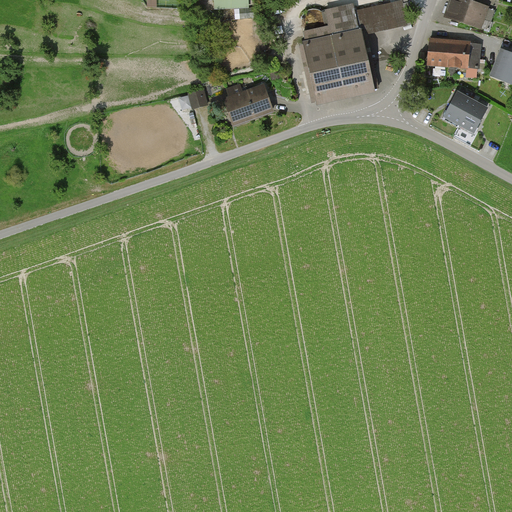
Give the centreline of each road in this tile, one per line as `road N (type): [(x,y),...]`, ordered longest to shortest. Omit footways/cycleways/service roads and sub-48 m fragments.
road 1 (residential): [(188,170),(310,127),(392,111)]
road 2 (unclassified): [(0,235),(188,170)]
road 3 (residential): [(392,111),(511,180)]
